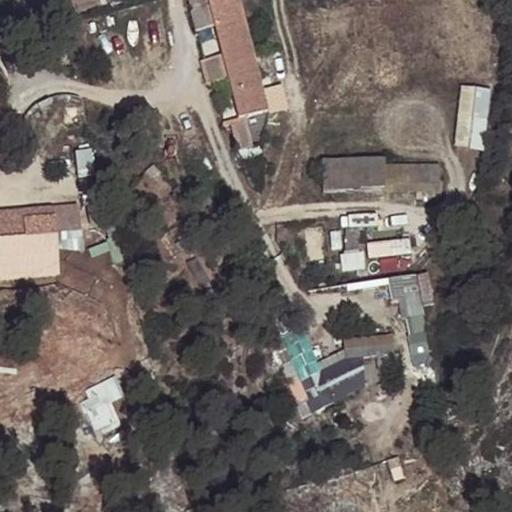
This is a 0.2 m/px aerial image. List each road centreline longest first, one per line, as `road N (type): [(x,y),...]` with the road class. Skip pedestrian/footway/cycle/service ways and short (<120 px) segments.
road 1 (residential): [(173,0),(203,122),(272,258)]
road 2 (track): [(298,131),(279,0)]
